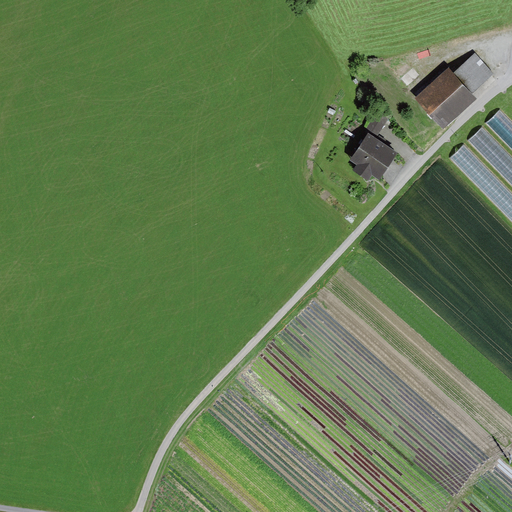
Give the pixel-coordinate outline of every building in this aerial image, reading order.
[(415,99),(444,130),(476,100),(472,95),(494,74),(475,53),(454,73),(449,68),(415,99)] [(364,103),(359,112),(368,117),(373,109),(364,103)] [(511,120),(496,104),(480,119),(464,135),(511,184),(511,120)] [(378,111),(368,130),(379,136),(390,118),(378,111)] [(398,154),(369,134),(351,161),(357,166),(353,172),(369,182),(373,176),(380,181),(398,154)] [(511,218),(511,192),(460,139),(447,151),(511,218)]
